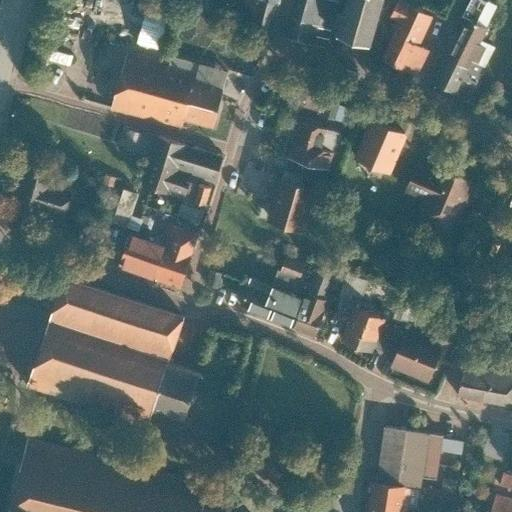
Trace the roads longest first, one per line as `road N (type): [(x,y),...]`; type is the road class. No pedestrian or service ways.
road 1 (residential): [(232,150),(0,81)]
road 2 (residential): [(382,385),(323,353),(187,303)]
road 3 (residential): [(187,303),(0,234)]
road 4 (residential): [(511,240),(444,405)]
road 5 (residential): [(187,303),(232,150)]
road 6 (residential): [(418,90),(330,55),(281,53)]
road 7 (residential): [(382,385),(352,511)]
